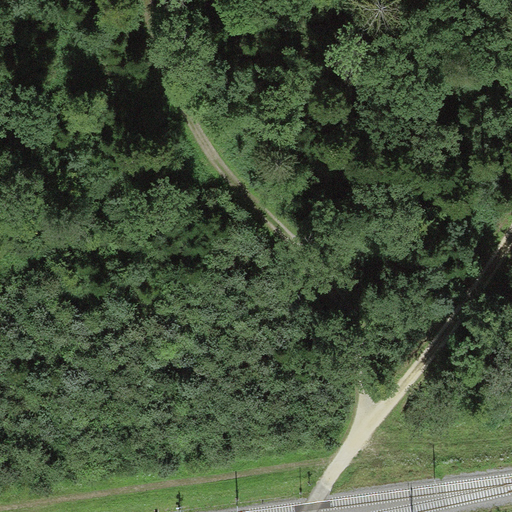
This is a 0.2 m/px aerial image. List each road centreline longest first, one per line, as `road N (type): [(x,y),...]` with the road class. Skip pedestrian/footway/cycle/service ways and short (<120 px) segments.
road 1 (track): [(511,443),(424,450),(360,431),(363,374),(344,317),(315,271),(210,166),(169,90),(143,0)]
road 2 (track): [(307,511),(360,431),(511,239)]
